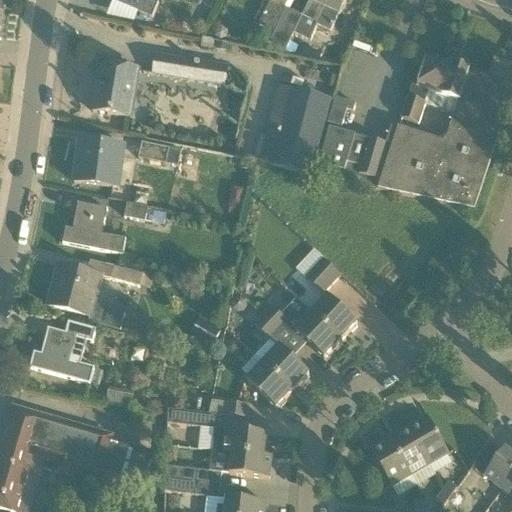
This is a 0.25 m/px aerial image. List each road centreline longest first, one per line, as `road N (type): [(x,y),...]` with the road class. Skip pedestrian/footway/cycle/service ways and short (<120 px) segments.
road 1 (residential): [(0,296),(50,0)]
road 2 (residential): [(308,511),(320,432),(340,392),(357,374),(449,329)]
